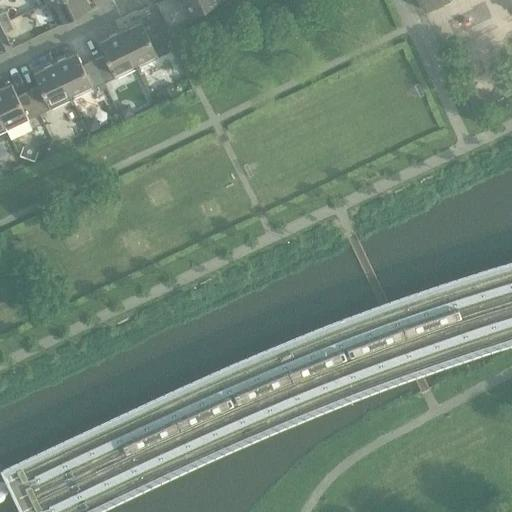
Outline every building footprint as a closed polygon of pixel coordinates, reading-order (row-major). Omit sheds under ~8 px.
[(86,0),(52,0),(47,2),(57,23),(90,7),(86,0)] [(180,0),(188,16),(221,0),(180,0)] [(419,0),(424,9),(423,9),(423,10),(445,0),(419,0)] [(0,13),(0,24),(0,25),(10,20),(6,11),(0,13)] [(10,20),(0,25),(5,34),(14,29),(10,20)] [(141,22),(120,32),(137,68),(170,52),(159,29),(148,35),(141,22)] [(104,55),(93,61),(104,83),(137,68),(120,32),(98,43),(104,55)] [(77,53),(55,63),(72,99),(104,83),(93,61),(83,66),(77,53)] [(39,86),(29,92),(39,114),(72,99),(55,63),(33,74),(39,86)] [(0,89),(0,115),(7,130),(11,139),(32,129),(27,120),(39,114),(29,92),(18,97),(12,84),(0,89)] [(172,85),(161,90),(166,100),(177,94),(172,85)] [(125,105),(119,108),(123,118),(132,114),(129,107),(125,105)] [(91,118),(84,122),(89,132),(99,127),(96,120),(91,118)] [(44,143),(42,151),(45,158),(56,153),(58,152),(52,140),(44,143)]
